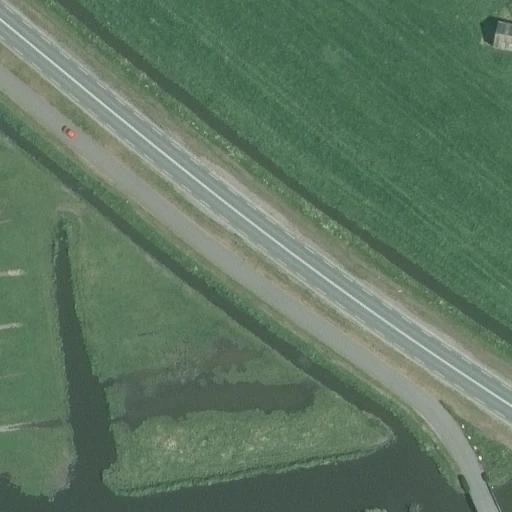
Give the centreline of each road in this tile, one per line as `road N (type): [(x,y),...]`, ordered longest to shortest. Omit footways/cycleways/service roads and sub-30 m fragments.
road 1 (unclassified): [(0,75),(418,399),(463,451),(490,511)]
road 2 (primary): [(511,404),(241,217),(0,21)]
